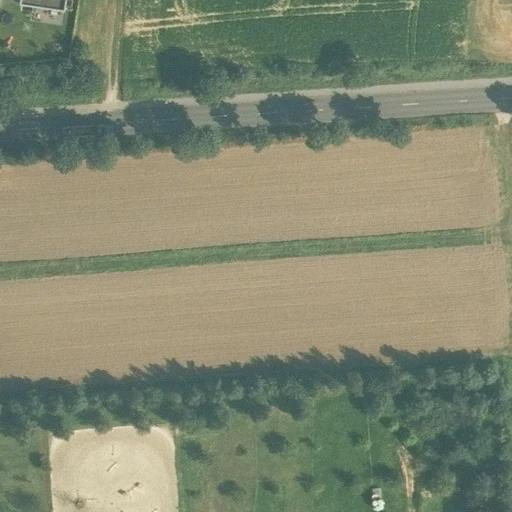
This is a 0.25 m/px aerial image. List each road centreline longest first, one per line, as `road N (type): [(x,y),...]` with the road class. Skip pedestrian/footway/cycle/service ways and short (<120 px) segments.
road 1 (secondary): [(0,131),(511,99)]
road 2 (track): [(511,230),(503,100)]
road 3 (track): [(121,0),(105,124)]
